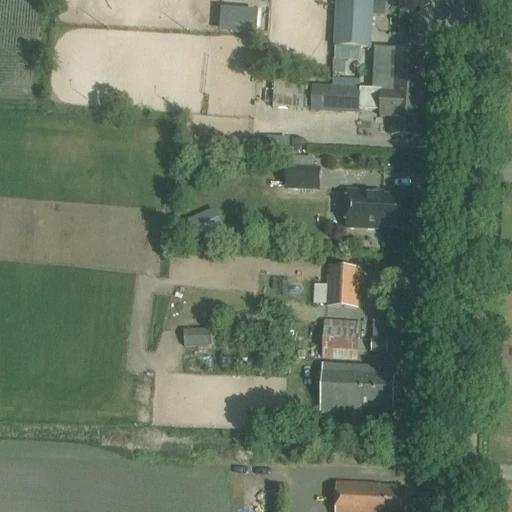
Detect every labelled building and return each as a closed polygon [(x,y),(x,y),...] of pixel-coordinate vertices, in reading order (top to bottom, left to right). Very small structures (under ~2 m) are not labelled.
[(372,0),(336,0),(334,47),(370,49),(372,0)] [(393,86),(423,88),(425,52),(395,50),(393,86)] [(304,107),(304,81),(277,81),(277,107),(304,107)] [(359,115),(359,111),(381,112),(380,118),(391,118),(391,138),(421,139),(423,88),(393,86),(393,92),(360,90),(312,87),(311,112),(359,115)] [(287,190),(319,192),(320,171),(288,169),(287,190)] [(381,231),(381,228),(402,229),(403,198),(383,197),(383,194),(348,192),(346,230),(381,231)] [(202,238),(226,226),(220,214),(196,226),(202,238)] [(317,306),(327,306),(327,309),(359,311),(360,269),(329,268),(328,287),(317,287),(317,306)] [(225,317),(225,339),(282,337),(283,316),(225,317)] [(322,362),(359,363),(360,323),(324,322),(322,362)] [(371,354),(388,354),(388,341),(387,341),(387,327),(372,327),(372,341),(371,341),(371,354)] [(223,369),(287,369),(288,349),(224,350),(223,369)] [(395,377),(379,377),(380,369),(322,367),(320,414),(361,416),(362,408),(394,409),(395,377)] [(406,511),(407,490),(378,488),(378,486),(337,484),(335,511),(406,511)]
